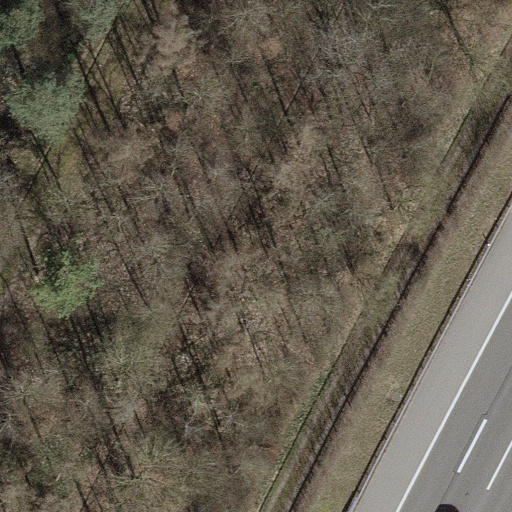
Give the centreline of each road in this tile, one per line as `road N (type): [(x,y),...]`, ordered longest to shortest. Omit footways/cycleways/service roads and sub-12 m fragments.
road 1 (track): [(288,511),(414,246),(511,72)]
road 2 (track): [(0,289),(149,0)]
